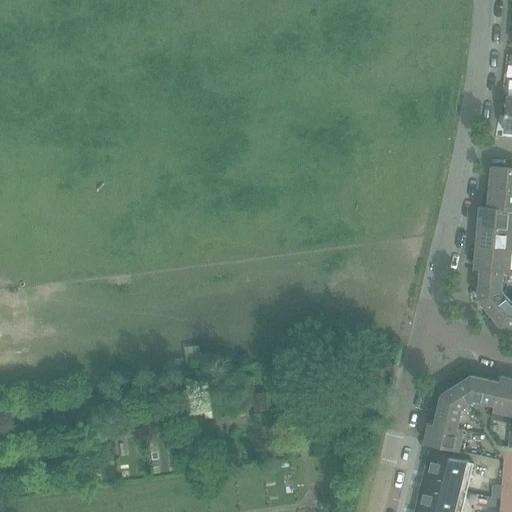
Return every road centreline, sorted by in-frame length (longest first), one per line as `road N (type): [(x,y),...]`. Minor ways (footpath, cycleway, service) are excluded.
road 1 (unclassified): [(376,511),(423,325)]
road 2 (unclassified): [(423,325),(464,147)]
road 3 (unclassified): [(464,147),(484,0)]
